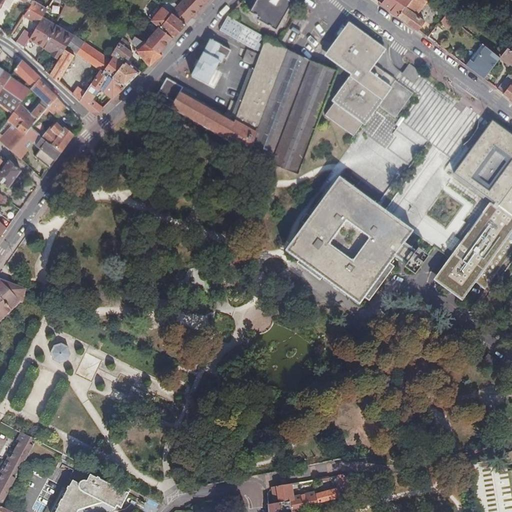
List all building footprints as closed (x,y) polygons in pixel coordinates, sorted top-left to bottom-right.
[(177,8),(168,0),(163,6),(172,13),(177,8)] [(184,0),(172,13),(186,24),(208,0),(184,0)] [(292,4),(285,0),(247,0),(249,2),(255,5),(251,12),(252,15),(259,19),(258,22),(276,32),(292,4)] [(398,16),(410,0),(384,0),(382,4),(398,16)] [(416,15),(427,0),(410,0),(398,16),(418,30),(424,22),(416,15)] [(34,1),(25,15),(39,24),(43,17),(48,9),(34,1)] [(149,17),(151,19),(163,6),(160,3),(149,17)] [(163,6),(151,19),(162,27),(162,28),(173,37),(186,24),(172,13),(163,6)] [(32,35),(30,38),(45,47),(56,24),(43,17),(39,24),(32,35)] [(265,39),(227,18),(220,32),(257,53),(265,39)] [(56,24),(45,47),(61,58),(66,49),(68,46),(76,36),(56,24)] [(430,25),(423,34),(435,43),(442,34),(430,25)] [(146,44),(159,53),(165,46),(173,37),(162,28),(161,28),(160,27),(146,43),(146,44)] [(354,137),(389,88),(380,81),(385,74),(374,66),(380,58),(374,53),(374,49),(373,47),(372,45),(370,43),(349,28),(337,46),(341,49),(339,52),(338,51),(332,59),(355,75),(326,117),(354,137)] [(25,30),(16,43),(24,49),(30,38),(32,35),(25,30)] [(448,39),(442,34),(435,43),(442,48),(448,39)] [(68,46),(78,53),(85,42),(76,35),(76,36),(68,46)] [(112,54),(114,56),(123,63),(113,77),(125,86),(133,79),(140,71),(127,61),(133,53),(127,48),(131,42),(124,37),(112,54)] [(138,50),(148,64),(150,66),(162,55),(159,53),(146,44),(146,43),(136,37),(132,41),(139,49),(138,50)] [(247,50),(243,61),(256,66),(234,123),(222,116),(187,97),(180,93),(183,88),(167,79),(155,100),(260,159),(271,165),(310,63),(266,38),(260,55),(247,50)] [(448,39),(442,48),(455,58),(461,49),(448,39)] [(231,52),(210,41),(192,77),(208,85),(219,63),(221,64),(223,59),(226,61),(231,52)] [(78,53),(86,59),(94,48),(85,42),(78,53)] [(497,50),(503,54),(507,47),(502,43),(497,50)] [(486,75),(500,57),(485,45),(472,62),(469,60),(465,65),(483,78),(486,75)] [(511,50),(507,47),(503,54),(502,55),(504,57),(502,60),(511,67),(511,50)] [(86,59),(101,69),(104,71),(111,60),(94,48),(86,59)] [(51,73),(59,81),(75,55),(66,49),(61,58),(51,73)] [(87,91),(81,100),(93,111),(100,111),(104,107),(93,99),(109,76),(112,78),(104,91),(113,98),(125,86),(113,77),(123,63),(114,56),(111,60),(104,71),(101,69),(87,91)] [(0,103),(14,115),(15,114),(22,105),(33,90),(40,81),(42,79),(32,70),(22,61),(19,65),(20,65),(16,71),(25,79),(21,84),(12,77),(0,95),(0,103)] [(256,66),(243,61),(222,116),(234,123),(256,66)] [(321,112),(337,73),(310,63),(271,165),(298,175),(300,167),(302,163),(321,112)] [(0,95),(12,77),(4,72),(0,69),(0,95)] [(504,94),(511,83),(511,72),(510,71),(497,88),(504,94)] [(15,114),(32,128),(40,118),(48,109),(58,98),(49,90),(40,81),(33,90),(45,102),(42,106),(41,105),(33,115),(30,112),(22,105),(15,114)] [(79,86),(74,94),(81,100),(87,91),(79,86)] [(58,98),(48,109),(57,118),(67,107),(58,98)] [(38,103),(30,112),(33,115),(41,105),(38,103)] [(12,151),(32,128),(15,114),(14,115),(9,121),(19,130),(7,144),(7,147),(12,151)] [(40,118),(32,128),(39,134),(40,135),(47,141),(62,153),(69,144),(75,136),(66,128),(64,130),(57,124),(53,130),(40,118)] [(511,217),(511,136),(492,122),(482,137),(475,146),(454,175),(492,203),(511,217)] [(12,151),(20,158),(21,159),(34,143),(40,135),(39,134),(32,128),(12,151)] [(478,134),(471,143),(475,146),(482,137),(478,134)] [(51,169),(62,153),(47,141),(40,135),(34,143),(38,146),(37,147),(41,151),(41,152),(38,149),(33,156),(51,169)] [(0,182),(9,190),(23,174),(10,162),(0,174),(0,182)] [(375,205),(375,201),(357,188),(355,191),(341,179),(286,251),(299,261),(297,264),(321,282),(323,279),(360,306),(365,300),(370,303),(395,268),(391,265),(395,260),(411,271),(414,267),(418,270),(421,265),(418,262),(421,257),(405,246),(414,234),(384,211),(379,208),(375,205)] [(451,258),(435,280),(462,301),(476,283),(485,290),(511,253),(511,240),(509,238),(511,233),(511,217),(492,203),(451,258)] [(0,319),(19,301),(22,302),(27,289),(0,278),(0,319)] [(53,346),(51,353),(53,360),(60,364),(67,361),(70,354),(68,347),(61,343),(53,346)] [(21,431),(16,441),(19,443),(17,445),(13,454),(11,458),(8,457),(0,473),(0,474),(2,476),(0,478),(0,505),(1,507),(36,441),(37,440),(34,438),(21,431)] [(477,511),(511,511),(511,470),(507,472),(505,459),(471,464),(474,484),(478,511),(477,511)] [(87,480),(90,474),(91,472),(76,465),(69,477),(73,479),(79,482),(80,481),(82,480),(84,479),(85,480),(87,480)] [(97,477),(90,474),(87,480),(85,480),(84,479),(82,480),(80,481),(79,482),(73,479),(69,486),(68,485),(67,488),(68,488),(62,499),(61,498),(58,504),(59,504),(55,511),(102,511),(115,508),(117,506),(121,508),(129,492),(127,491),(126,492),(116,486),(111,483),(110,483),(100,478),(100,477),(97,476),(97,477)] [(339,485),(335,486),(335,489),(317,494),(318,502),(320,502),(329,500),(357,492),(357,491),(346,477),(339,486),(339,485)] [(291,501),(290,498),(288,484),(285,485),(273,487),(275,503),(291,501)] [(317,494),(317,492),(290,498),(291,501),(292,507),(292,511),(294,511),(310,510),(309,503),(317,502),(318,502),(317,494)] [(291,501),(275,503),(272,504),(271,498),(269,499),(269,511),(285,511),(285,508),(292,507),(291,501)] [(147,503),(142,508),(146,511),(154,511),(156,510),(147,503)]
